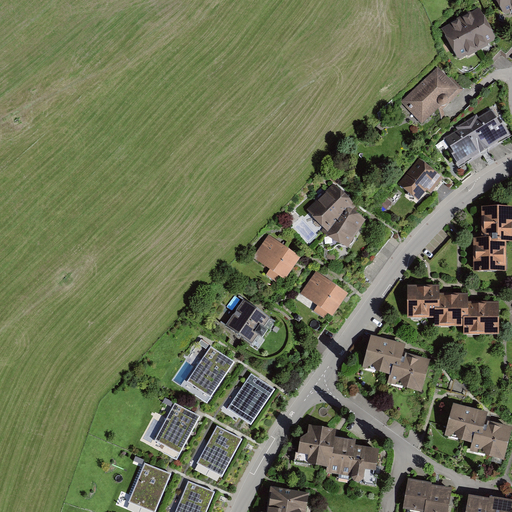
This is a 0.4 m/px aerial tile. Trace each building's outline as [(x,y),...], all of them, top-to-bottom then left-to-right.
[(511,13),(511,0),(494,0),(504,17),(511,13)] [(479,10),(459,20),(476,52),(496,41),(479,10)] [(476,52),(459,20),(441,30),(458,62),(476,52)] [(438,71),(401,104),(421,125),(440,109),(443,109),(447,108),(448,105),(448,102),(458,92),(438,71)] [(477,116),(465,123),(483,155),(511,138),(495,109),(478,119),(477,116)] [(483,155),(465,123),(455,128),(457,131),(441,140),(458,169),(483,155)] [(432,196),(444,181),(441,178),(438,176),(438,175),(436,174),(419,160),(398,186),(418,202),(419,202),(425,194),(427,192),(432,196)] [(335,186),(310,211),(329,239),(348,251),(367,224),(355,212),(357,209),(335,186)] [(511,209),(483,210),(483,242),(475,242),(475,274),(508,273),(508,245),(511,244),(511,209)] [(270,239),(255,259),(273,272),(269,277),(277,283),(281,279),(286,283),(301,261),(270,239)] [(317,272),(301,295),(320,309),(316,313),(326,320),(329,315),(334,319),(350,297),(317,272)] [(409,288),(409,320),(436,320),(436,329),(465,330),(465,336),(500,336),(500,304),(470,304),(470,295),(440,295),(440,288),(409,288)] [(227,326),(252,344),(258,336),(262,339),(268,331),(264,328),(270,319),(244,301),(227,326)] [(408,347),(371,337),(362,370),(391,377),(389,385),(423,394),(432,362),(406,355),(408,347)] [(235,363),(211,347),(187,382),(211,399),(235,363)] [(252,377),(228,411),(252,428),(276,395),(252,377)] [(175,405),(155,442),(181,456),(201,419),(175,405)] [(489,415),(455,406),(447,438),(474,445),(472,451),(506,460),(511,436),(511,428),(487,422),(489,415)] [(217,427),(197,464),(223,478),(243,440),(217,427)] [(301,442),(298,456),(311,458),(309,467),(328,470),(327,475),(364,481),(366,470),(377,472),(381,452),(356,447),(357,443),(336,440),(337,433),(311,428),(310,436),(301,442)] [(156,511),(171,478),(144,467),(127,507),(139,511),(156,511)] [(434,485),(410,481),(405,510),(416,511),(450,511),(454,492),(433,488),(434,485)] [(189,482),(176,511),(207,511),(215,493),(189,482)] [(307,511),(311,493),(272,487),(267,511),(307,511)] [(487,511),(489,502),(469,499),(466,511),(487,511)] [(511,511),(511,504),(490,500),(489,502),(487,511),(511,511)]
